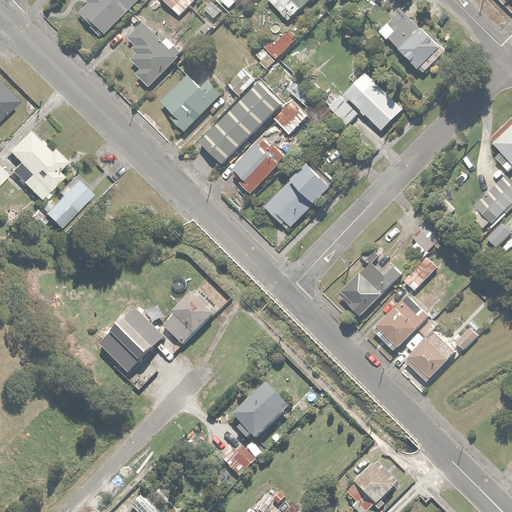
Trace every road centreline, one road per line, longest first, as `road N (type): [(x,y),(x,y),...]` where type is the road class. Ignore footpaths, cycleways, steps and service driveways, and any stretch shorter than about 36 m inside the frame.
road 1 (residential): [(287,291),(0,10)]
road 2 (residential): [(287,291),(511,58)]
road 3 (residential): [(504,511),(287,291)]
road 4 (residential): [(66,511),(198,376)]
